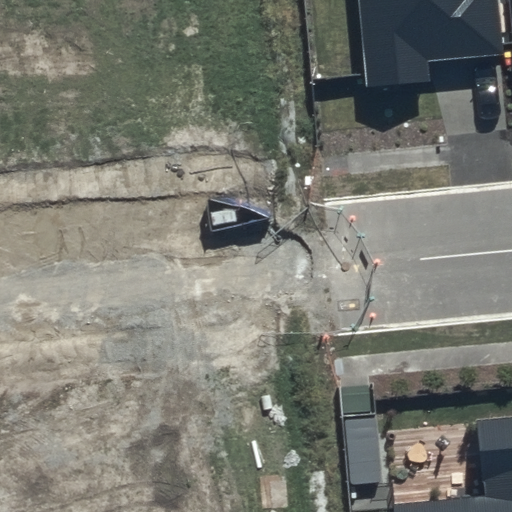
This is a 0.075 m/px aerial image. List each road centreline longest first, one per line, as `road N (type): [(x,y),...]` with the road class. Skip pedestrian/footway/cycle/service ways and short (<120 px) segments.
road 1 (residential): [(340,268),(0,293)]
road 2 (residential): [(340,268),(511,252)]
